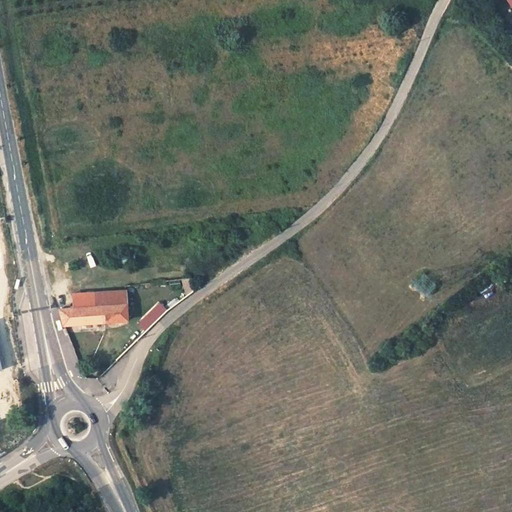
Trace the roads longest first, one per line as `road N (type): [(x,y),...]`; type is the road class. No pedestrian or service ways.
road 1 (unclassified): [(444,0),(388,122),(351,176),(322,208),(199,298),(137,357),(118,398),(96,416)]
road 2 (secondary): [(0,79),(60,410)]
